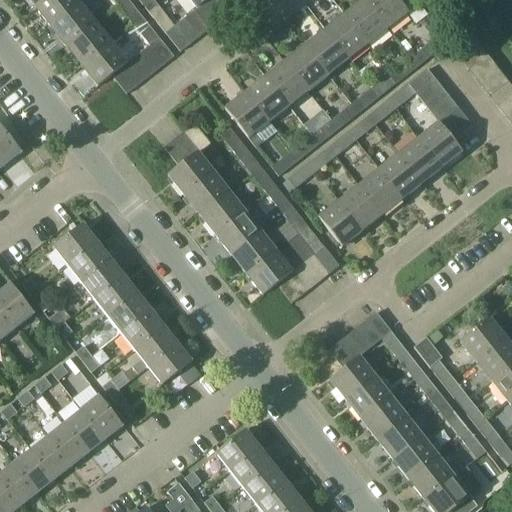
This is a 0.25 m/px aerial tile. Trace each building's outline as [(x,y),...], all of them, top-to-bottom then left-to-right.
[(25,0),(34,10),(46,0),(25,0)] [(46,0),(34,10),(50,30),(79,6),(86,0),(46,0)] [(136,0),(148,15),(158,8),(151,0),(136,0)] [(209,0),(186,0),(196,11),(209,0)] [(227,17),(212,0),(210,0),(203,6),(218,25),(227,17)] [(395,0),(367,0),(364,2),(388,32),(408,16),(395,0)] [(126,1),(118,8),(133,27),(141,21),(126,1)] [(364,2),(344,18),(368,48),(388,32),(364,2)] [(79,6),(50,30),(65,50),(95,26),(95,25),(105,17),(99,10),(89,18),(79,6)] [(218,25),(203,6),(193,14),(208,32),(218,25)] [(165,17),(158,8),(148,15),(165,36),(174,29),(165,17)] [(193,14),(185,21),(199,39),(208,32),(193,14)] [(344,18),(325,34),(348,63),(368,48),(344,18)] [(141,21),(133,27),(140,36),(139,37),(149,49),(158,42),(149,30),(141,21)] [(185,21),(175,29),(189,47),(199,39),(185,21)] [(95,26),(65,50),(81,70),(111,46),(95,26)] [(174,29),(165,36),(180,55),(189,47),(175,29),(174,29)] [(325,34),(305,49),(328,79),(348,63),(325,34)] [(471,38),(452,53),(460,63),(479,48),(471,38)] [(158,42),(149,49),(164,68),(173,61),(158,42)] [(111,46),(81,70),(96,89),(127,66),(111,46)] [(427,46),(410,60),(417,69),(433,57),(435,56),(427,46)] [(479,48),(460,63),(466,72),(486,56),(479,48)] [(149,49),(139,57),(154,75),(164,68),(149,49)] [(305,49),(285,65),(308,94),(328,79),(305,49)] [(486,56),(466,72),(474,81),(493,66),(486,56)] [(139,57),(130,64),(145,83),(154,75),(139,57)] [(410,60),(390,75),(398,85),(417,69),(410,60)] [(135,90),(145,83),(130,64),(120,71),(135,90)] [(285,65),(265,80),(289,110),(308,94),(285,65)] [(501,76),(493,66),(474,81),(482,91),(501,76)] [(111,79),(125,98),(135,90),(120,71),(111,79)] [(434,83),(427,73),(408,88),(416,98),(434,83)] [(390,75),(370,91),(378,101),(398,85),(390,75)] [(501,76),(482,91),(489,100),(508,84),(501,76)] [(265,80),(245,96),(259,113),(269,126),(289,110),(265,80)] [(441,91),(434,83),(416,98),(420,104),(422,107),(441,91)] [(511,89),(508,84),(489,100),(496,109),(497,109),(511,96),(511,89)] [(416,98),(408,88),(387,104),(394,113),(410,100),(416,107),(420,104),(416,98)] [(370,91),(350,107),(358,116),(378,101),(370,91)] [(441,91),(422,107),(430,116),(449,101),(441,91)] [(245,96),(225,112),(248,142),(255,151),(256,150),(263,144),(256,136),(269,126),(259,113),(245,96)] [(511,96),(497,109),(496,109),(497,110),(497,109),(504,118),(511,111),(511,96)] [(457,111),(449,101),(430,116),(437,126),(457,111)] [(394,113),(387,104),(368,120),(374,128),(394,113)] [(350,107),(331,122),(338,132),(358,116),(350,107)] [(464,120),(457,111),(437,126),(438,126),(445,135),(464,120)] [(368,120),(348,135),(354,144),(374,128),(368,120)] [(452,144),(471,129),(464,120),(445,135),(452,144)] [(331,122),(311,138),(318,148),(338,132),(331,122)] [(438,126),(417,142),(441,172),(461,156),(438,126)] [(167,179),(183,199),(213,176),(225,166),(220,159),(207,169),(197,156),(209,146),(194,128),(164,150),(179,169),(167,179)] [(20,155),(0,129),(0,165),(3,169),(20,155)] [(223,142),(236,158),(246,150),(230,130),(213,144),(215,147),(223,142)] [(348,135),(327,151),(334,160),(354,144),(348,135)] [(311,138),(291,154),(298,164),(318,148),(311,138)] [(417,142),(398,158),(421,188),(441,172),(417,142)] [(236,158),(252,177),(261,170),(246,150),(236,158)] [(327,151),(308,166),(315,175),(334,160),(327,151)] [(291,154),(271,170),(278,179),(298,164),(291,154)] [(378,173),(401,203),(421,188),(398,158),(378,173)] [(295,191),(315,175),(308,166),(288,182),(295,191)] [(252,177),(267,197),(277,190),(261,170),(252,177)] [(378,173),(358,189),(381,219),(401,203),(378,173)] [(183,199),(199,219),(228,196),(213,176),(183,199)] [(338,205),(361,234),(381,219),(358,189),(338,205)] [(267,197),(283,217),(292,209),(277,190),(267,197)] [(228,196),(199,219),(214,238),(244,215),(228,196)] [(317,221),(341,251),(361,234),(338,205),(317,221)] [(283,217),(298,237),(308,229),(292,209),(283,217)] [(214,238),(230,258),(260,235),(244,215),(214,238)] [(53,251),(68,269),(98,245),(84,227),(53,251)] [(323,251),(324,251),(324,250),(308,229),(298,237),(309,250),(315,257),(323,251)] [(260,235),(230,258),(246,278),(276,255),(260,235)] [(68,269),(81,286),(111,262),(98,245),(68,269)] [(330,276),(338,270),(324,251),(323,251),(315,257),(315,258),(330,276)] [(262,298),(292,275),(276,255),(246,278),(262,298)] [(305,265),(320,284),(330,276),(315,258),(305,265)] [(111,262),(81,286),(95,303),(125,279),(111,262)] [(296,273),(311,292),(320,284),(305,265),(296,273)] [(296,273),(286,280),(301,299),(311,292),(296,273)] [(95,303),(108,320),(138,296),(125,279),(95,303)] [(277,288),(291,307),(301,299),(286,280),(277,288)] [(22,287),(31,298),(39,292),(30,281),(22,287)] [(34,316),(10,286),(0,294),(0,309),(16,330),(34,316)] [(38,308),(46,301),(39,292),(31,298),(38,308)] [(152,313),(138,296),(108,320),(121,337),(152,313)] [(0,343),(16,330),(0,309),(0,343)] [(165,330),(152,313),(121,337),(135,354),(165,330)] [(57,314),(48,321),(57,332),(66,325),(57,314)] [(390,334),(376,316),(367,323),(382,341),(390,334)] [(490,321),(461,345),(477,365),(507,341),(490,321)] [(382,341),(367,323),(357,331),(372,349),(382,341)] [(66,325),(57,332),(64,341),(73,334),(66,325)] [(132,370),(138,377),(147,369),(148,371),(179,347),(165,330),(135,354),(141,362),(132,370)] [(372,349),(357,331),(347,338),(363,357),(372,349)] [(407,355),(390,334),(382,341),(398,362),(407,355)] [(347,338),(338,346),(353,364),(359,359),(363,357),(347,338)] [(412,349),(414,351),(429,369),(438,362),(441,360),(425,339),(412,349)] [(477,365),(492,385),(511,369),(511,348),(507,341),(477,365)] [(338,346),(329,353),(343,371),(353,364),(338,346)] [(193,365),(179,347),(148,371),(163,389),(193,365)] [(84,348),(75,355),(84,366),(93,360),(84,348)] [(422,374),(407,355),(398,362),(413,382),(422,374)] [(343,371),(329,382),(346,403),(375,379),(359,359),(353,364),(343,371)] [(91,375),(100,369),(93,360),(84,366),(91,375)] [(454,382),(438,362),(429,369),(445,390),(454,382)] [(68,375),(61,366),(51,375),(57,383),(68,375)] [(508,405),(511,401),(511,369),(492,385),(508,405)] [(438,394),(422,374),(413,382),(429,402),(438,394)] [(51,388),(45,379),(34,388),(41,396),(51,388)] [(375,379),(346,403),(361,423),(391,399),(375,379)] [(110,382),(102,389),(111,400),(119,394),(110,382)] [(470,402),(454,382),(445,390),(460,409),(470,402)] [(34,401),(28,393),(17,401),(24,409),(34,401)] [(126,403),(119,394),(111,400),(118,409),(126,403)] [(429,402),(445,421),(454,414),(438,394),(429,402)] [(123,429),(99,398),(82,412),(105,443),(123,429)] [(391,399),(361,423),(377,442),(407,419),(391,399)] [(470,402),(460,409),(476,429),(485,422),(470,402)] [(18,415),(10,406),(0,414),(7,423),(18,415)] [(64,426),(88,456),(105,443),(82,412),(64,426)] [(454,414),(445,421),(460,441),(470,434),(454,414)] [(407,419),(377,442),(393,462),(422,439),(407,419)] [(501,442),(485,422),(476,429),(492,449),(501,442)] [(64,426),(47,439),(71,470),(88,456),(64,426)] [(246,432),(216,456),(230,474),(260,450),(246,432)] [(486,454),(470,434),(460,441),(476,461),(486,454)] [(47,439),(30,453),(54,483),(71,470),(47,439)] [(422,439),(393,462),(408,482),(438,458),(422,439)] [(508,469),(511,465),(511,456),(501,442),(492,449),(508,469)] [(273,467),(260,450),(230,474),(243,491),(273,467)] [(13,467),(37,497),(54,483),(30,453),(13,467)] [(501,474),(486,454),(476,461),(492,481),(501,474)] [(454,478),(438,458),(408,482),(424,502),(454,478)] [(13,467),(0,476),(0,485),(20,510),(37,497),(13,467)] [(273,467),(243,491),(257,508),(287,484),(273,467)] [(201,484),(193,474),(184,481),(192,491),(201,484)] [(454,511),(471,499),(454,478),(424,502),(432,511),(454,511)] [(287,484),(257,508),(259,511),(286,511),(300,501),(287,484)] [(17,511),(20,510),(0,485),(0,511),(17,511)] [(181,511),(184,510),(193,503),(184,493),(178,485),(167,494),(173,502),(165,508),(168,511),(181,511)] [(204,505),(208,511),(216,511),(221,509),(212,499),(204,505)] [(471,499),(454,511),(473,511),(478,509),(471,499)] [(286,511),(309,511),(300,501),(286,511)] [(185,511),(199,511),(193,503),(184,510),(185,511)]
